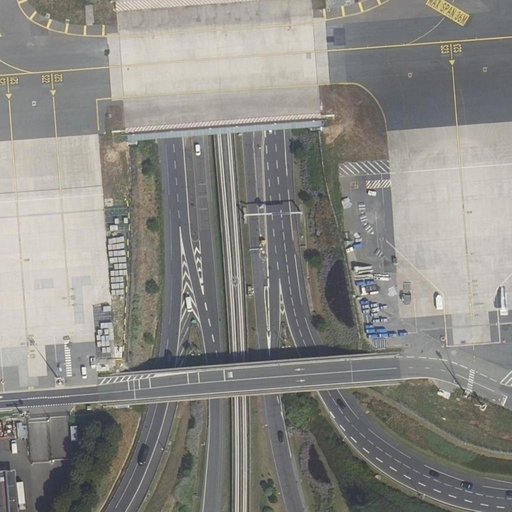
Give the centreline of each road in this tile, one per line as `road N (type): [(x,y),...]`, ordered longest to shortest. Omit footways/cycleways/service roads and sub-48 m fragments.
road 1 (secondary): [(482,495),(424,471),(350,411),(313,351),(280,271)]
road 2 (secondary): [(178,205),(162,403),(124,511)]
road 3 (secondary): [(178,205),(213,345),(210,511)]
road 4 (secondary): [(280,271),(272,0)]
road 5 (secondary): [(294,511),(274,356),(280,271)]
road 6 (secondary): [(153,0),(178,205)]
